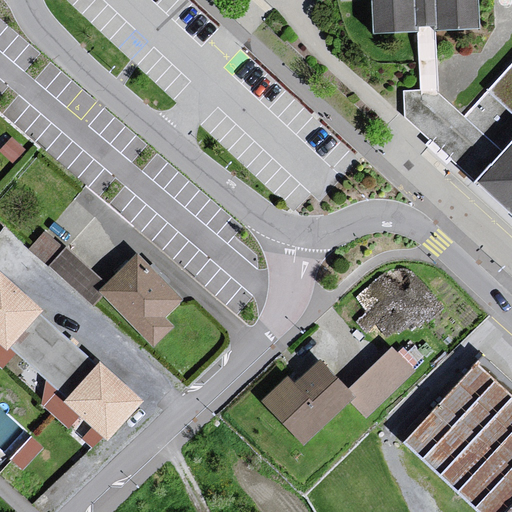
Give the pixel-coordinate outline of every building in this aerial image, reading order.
[(372,0),(374,34),(482,29),(480,0),(372,0)] [(447,152),(478,181),(511,142),(511,64),(465,117),(437,91),(405,92),(405,114),(447,152)] [(511,142),(478,181),(511,211),(511,142)] [(38,233),(25,247),(87,304),(92,296),(89,293),(97,285),(38,233)] [(174,300),(129,255),(97,285),(89,293),(92,296),(145,348),(165,327),(161,319),(174,300)] [(0,281),(0,348),(2,347),(30,315),(34,311),(0,281)] [(30,315),(2,347),(58,399),(87,365),(30,315)] [(385,348),(339,392),(343,396),(339,400),(360,422),(416,363),(399,349),(394,356),(385,348)] [(281,379),(254,403),(293,447),(339,400),(343,396),(339,392),(310,360),(287,385),(281,379)] [(58,399),(55,403),(97,443),(134,403),(90,361),(87,365),(58,399)] [(404,443),(479,511),(506,511),(511,506),(511,395),(477,363),(404,443)] [(24,465),(42,442),(31,433),(13,456),(24,465)]
